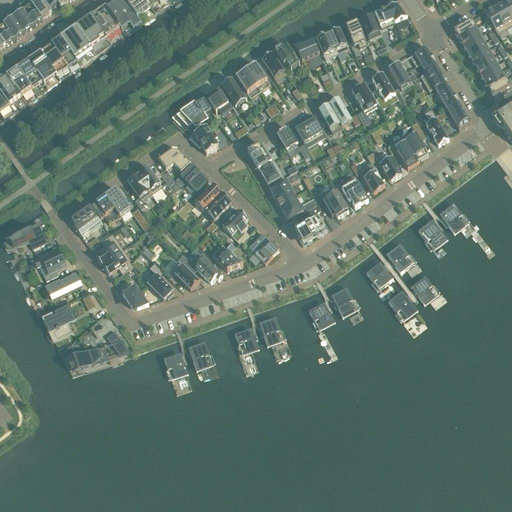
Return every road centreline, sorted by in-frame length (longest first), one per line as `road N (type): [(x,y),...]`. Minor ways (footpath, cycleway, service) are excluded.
road 1 (residential): [(306,267),(133,327),(57,222)]
road 2 (residential): [(434,37),(207,168)]
road 3 (residential): [(487,127),(306,267)]
road 4 (residential): [(207,168),(178,138),(57,222)]
road 5 (residential): [(306,267),(207,168)]
road 6 (residential): [(103,0),(0,72)]
